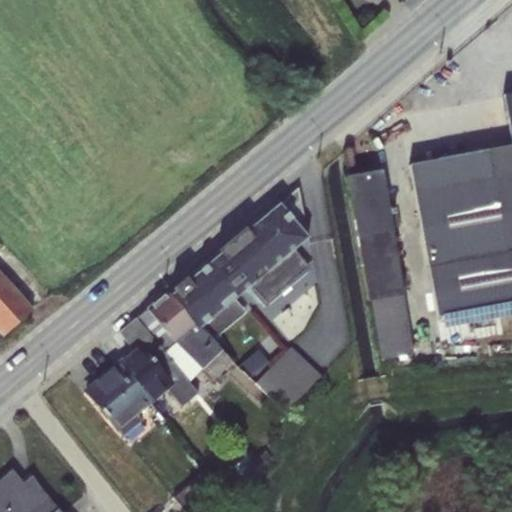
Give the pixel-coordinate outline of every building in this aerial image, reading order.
[(511,95),(508,96),(504,103),(511,146),(408,165),(436,316),(439,316),(442,329),(511,316),(511,95)] [(412,353),(379,171),(346,177),(367,299),(370,299),(380,360),(412,353)] [(306,238),(296,188),(240,235),(285,289),(309,268),(293,249),(306,238)] [(285,289),(240,235),(208,262),(237,295),(246,288),(263,308),(285,289)] [(173,292),(169,295),(199,330),(231,301),(237,295),(208,262),(206,263),(207,265),(185,283),(188,286),(176,296),(173,292)] [(0,335),(1,337),(31,310),(0,275),(0,335)] [(199,330),(169,295),(166,292),(134,319),(187,382),(198,371),(219,386),(225,380),(219,374),(232,362),(211,341),(199,330)] [(231,301),(199,330),(211,341),(242,314),(231,301)] [(187,382),(134,319),(117,333),(133,352),(117,365),(149,404),(166,390),(180,407),(196,393),(187,382)] [(290,346),(254,382),(283,411),(319,376),(290,346)] [(257,349),(240,363),(250,376),(267,362),(257,349)] [(149,404),(117,365),(84,392),(99,410),(99,411),(105,418),(106,418),(121,437),(141,420),(136,414),(149,404)] [(0,511),(54,511),(29,479),(27,480),(32,486),(25,492),(9,473),(7,474),(8,475),(0,482),(0,511)] [(193,480),(172,498),(183,511),(192,511),(208,499),(193,480)]
